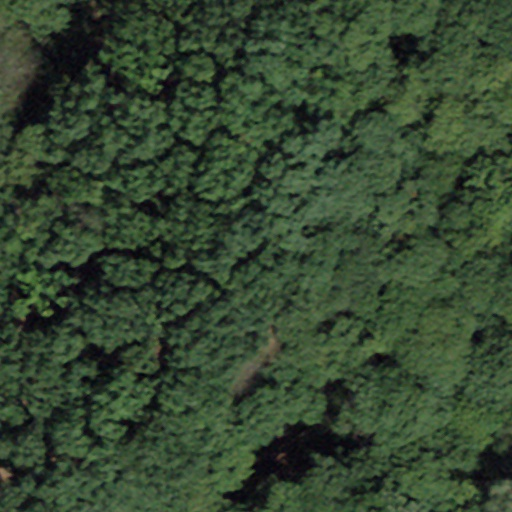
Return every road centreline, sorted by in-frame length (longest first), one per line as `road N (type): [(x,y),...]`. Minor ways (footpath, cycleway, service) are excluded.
road 1 (track): [(71,511),(178,381),(240,280),(262,195),(262,99),(246,0)]
road 2 (unclassified): [(125,0),(111,67),(86,123),(49,180),(0,230)]
